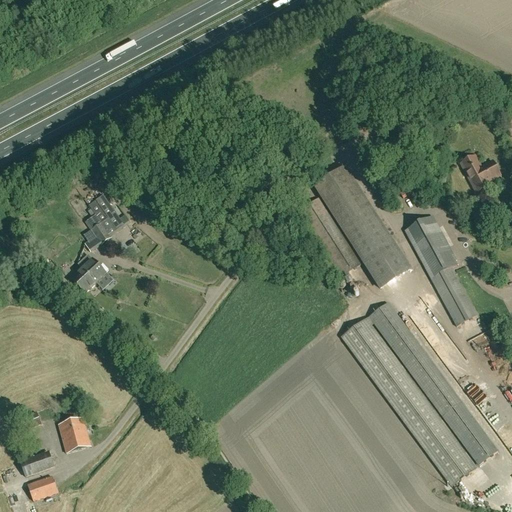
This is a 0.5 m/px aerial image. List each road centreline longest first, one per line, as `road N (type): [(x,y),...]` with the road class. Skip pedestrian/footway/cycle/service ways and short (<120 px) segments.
road 1 (unclassified): [(110,441),(328,153),(354,135),(511,104)]
road 2 (motorway): [(0,155),(281,0)]
road 3 (motorway): [(227,0),(0,119)]
